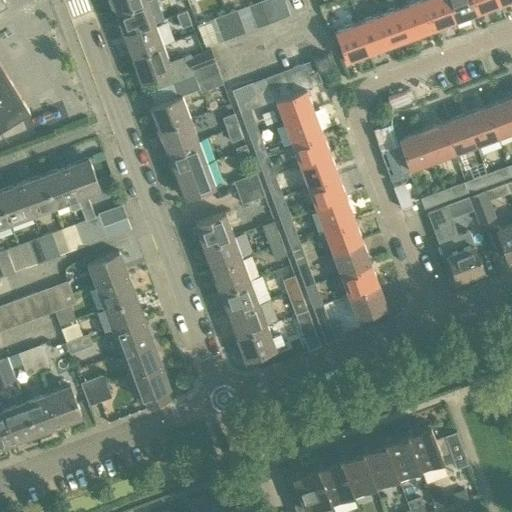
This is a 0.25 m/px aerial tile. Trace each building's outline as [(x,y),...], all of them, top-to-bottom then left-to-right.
[(0,0),(0,130),(2,129),(30,111),(0,63),(0,7),(7,4),(6,3),(5,3),(3,0),(0,0)] [(112,0),(117,10),(144,0),(112,0)] [(144,0),(117,10),(125,33),(155,21),(162,18),(158,8),(152,11),(147,0),(144,0)] [(280,19),(272,0),(262,0),(260,1),(268,23),(280,19)] [(272,0),(280,19),(290,15),(286,4),(284,0),(272,0)] [(414,0),(401,5),(412,36),(434,28),(423,0),(414,0)] [(423,0),(434,28),(456,20),(448,0),(423,0)] [(448,0),(456,20),(478,12),(473,0),(448,0)] [(473,0),(478,12),(499,3),(498,0),(473,0)] [(379,13),(391,44),(412,36),(401,5),(379,13)] [(177,13),(182,26),(191,23),(186,9),(177,13)] [(226,13),(234,36),(245,32),(237,9),(226,13)] [(234,36),(226,13),(215,17),(223,40),(234,36)] [(357,21),(369,52),(391,44),(379,13),(357,21)] [(133,55),(164,43),(155,21),(125,33),(133,55)] [(369,52),(357,21),(335,29),(347,60),(369,52)] [(164,43),(133,55),(142,78),(153,74),(159,88),(171,83),(195,74),(193,68),(215,60),(211,49),(192,56),(191,53),(170,61),(164,43)] [(314,58),(318,71),(333,66),(328,53),(314,58)] [(304,62),(312,85),(322,81),(318,71),(314,58),(304,62)] [(193,68),(195,74),(197,79),(219,71),(215,60),(193,68)] [(312,85),(304,62),(294,66),(301,87),(306,85),(307,87),(312,85)] [(301,87),(294,66),(283,69),(291,91),(301,87)] [(273,73),(281,94),(291,91),(283,69),(273,73)] [(219,71),(197,79),(200,88),(202,91),(223,83),(219,71)] [(263,77),(272,100),(277,98),(276,96),(281,94),(273,73),(263,77)] [(197,79),(195,74),(171,83),(176,97),(152,106),(161,128),(190,117),(181,95),(200,88),(197,79)] [(254,80),(263,103),(272,100),(263,77),(254,80)] [(243,85),(252,107),(263,103),(254,80),(243,85)] [(241,111),(252,107),(243,85),(232,89),(241,111)] [(291,91),(281,94),(276,96),(277,98),(285,120),(315,109),(307,87),(306,85),(301,87),(291,91)] [(511,129),(511,110),(507,96),(485,104),(497,135),(511,129)] [(497,135),(485,104),(463,112),(475,143),(497,135)] [(252,107),(241,111),(249,134),(260,130),(252,107)] [(315,109),(285,120),(293,142),(323,131),(315,109)] [(239,125),(234,112),(223,117),(227,129),(239,125)] [(475,143),(463,112),(442,121),(453,152),(475,143)] [(190,117),(161,128),(169,151),(198,140),(190,117)] [(453,152),(442,121),(420,129),(431,160),(453,152)] [(243,136),(239,125),(227,129),(232,141),(243,136)] [(431,160),(420,129),(398,137),(409,168),(431,160)] [(260,130),(249,134),(257,156),(268,152),(260,130)] [(323,131),(293,142),(299,159),(301,164),(331,153),(323,131)] [(198,140),(169,151),(177,173),(207,162),(198,140)] [(248,152),(247,148),(245,144),(235,147),(238,156),(248,152)] [(103,152),(93,155),(96,163),(105,159),(103,152)] [(268,152),(257,156),(265,177),(276,173),(268,152)] [(331,153),(301,164),(309,186),(339,175),(331,153)] [(81,207),(86,219),(76,223),(80,234),(95,228),(102,226),(98,214),(97,215),(88,192),(100,188),(88,157),(66,166),(77,196),(81,207)] [(299,159),(290,162),(292,168),(301,164),(299,159)] [(207,162),(177,173),(186,196),(215,185),(207,162)] [(486,173),(490,183),(511,175),(508,165),(486,173)] [(67,200),(71,210),(81,207),(77,196),(66,166),(43,174),(54,205),(67,200)] [(238,192),(261,183),(257,171),(234,180),(238,192)] [(276,173),(265,177),(273,199),(284,195),(276,173)] [(464,181),(468,191),(490,183),(486,173),(464,181)] [(54,205),(43,174),(20,183),(32,213),(54,205)] [(339,175),(309,186),(317,208),(347,197),(339,175)] [(443,189),(446,199),(447,199),(468,191),(464,181),(443,189)] [(509,191),(505,182),(468,196),(478,222),(494,216),(488,199),(509,191)] [(32,213),(20,183),(0,190),(0,195),(10,221),(32,213)] [(261,183),(238,192),(242,202),(265,193),(261,183)] [(446,199),(443,189),(422,197),(425,207),(446,199)] [(0,224),(10,221),(0,195),(0,224)] [(284,195),(273,199),(281,221),(292,217),(284,195)] [(347,197),(317,208),(325,230),(356,219),(347,197)] [(428,211),(439,241),(445,257),(449,255),(458,280),(484,271),(473,241),(469,231),(458,235),(447,204),(428,211)] [(203,246),(217,241),(234,234),(226,211),(195,223),(202,241),(203,246)] [(292,217),(281,221),(289,243),(300,239),(292,217)] [(356,219),(325,230),(333,252),(364,240),(356,219)] [(511,260),(511,223),(497,229),(509,261),(511,260)] [(95,228),(80,234),(84,245),(95,241),(107,237),(102,226),(95,228)] [(272,245),(283,241),(279,229),(268,233),(272,245)] [(40,236),(49,259),(60,255),(51,232),(40,236)] [(217,241),(203,246),(212,268),(242,256),(237,241),(234,234),(217,241)] [(49,259),(40,236),(29,241),(37,263),(49,259)] [(300,239),(289,243),(297,265),(308,261),(300,239)] [(364,240),(333,252),(341,274),(372,262),(364,240)] [(283,241),(272,245),(277,258),(288,253),(283,241)] [(6,249),(0,251),(0,263),(4,275),(14,272),(6,249)] [(98,286),(128,275),(118,250),(88,261),(95,280),(98,286)] [(242,256),(212,268),(220,291),(251,280),(242,256)] [(308,261),(297,265),(305,287),(316,283),(308,261)] [(372,262),(341,274),(349,295),(380,284),(372,262)] [(289,291),(300,287),(296,274),(285,279),(289,291)] [(128,275),(98,286),(106,308),(136,297),(128,275)] [(56,285),(65,308),(77,303),(69,280),(56,285)] [(251,280),(220,291),(228,314),(259,302),(251,280)] [(316,283),(305,287),(314,309),(324,305),(316,283)] [(380,284),(349,295),(358,318),(388,307),(380,284)] [(46,288),(55,311),(65,308),(56,285),(46,288)] [(300,287),(289,291),(297,313),(309,309),(300,287)] [(35,292),(44,315),(55,311),(46,288),(35,292)] [(24,296),(33,319),(44,315),(35,292),(24,296)] [(13,301),(22,324),(33,319),(24,296),(13,301)] [(136,297),(106,308),(114,330),(144,319),(136,297)] [(2,305),(11,328),(22,324),(13,301),(2,305)] [(259,302),(228,314),(237,336),(268,325),(259,302)] [(0,305),(0,331),(11,328),(2,305),(0,305)] [(333,327),(324,305),(314,309),(322,331),(333,327)] [(318,333),(309,310),(309,309),(297,313),(306,337),(318,333)] [(144,319),(114,330),(123,352),(153,341),(144,319)] [(268,325),(237,336),(246,360),(277,349),(276,347),(283,344),(280,334),(272,337),(268,325)] [(90,333),(67,341),(72,352),(94,344),(90,333)] [(153,341),(123,352),(131,375),(161,364),(153,341)] [(31,348),(39,371),(51,366),(42,344),(31,348)] [(39,371),(31,348),(20,353),(28,375),(39,371)] [(161,364),(131,375),(125,377),(130,389),(136,387),(140,397),(143,396),(148,407),(169,399),(165,388),(170,386),(161,364)] [(104,376),(95,379),(94,379),(102,401),(113,398),(104,376)] [(93,378),(82,382),(90,404),(101,400),(93,378)] [(48,394),(60,425),(83,416),(76,397),(72,386),(48,394)] [(26,402),(38,433),(60,425),(48,394),(26,402)] [(38,433),(26,402),(3,411),(14,441),(38,433)] [(0,446),(14,441),(3,411),(0,403),(0,446)] [(407,434),(421,472),(454,459),(444,434),(435,437),(429,422),(413,428),(414,431),(408,433),(407,434)] [(394,468),(399,480),(421,472),(407,434),(408,433),(406,430),(390,436),(392,439),(385,442),(384,442),(393,466),(394,468)] [(444,434),(454,459),(457,467),(468,463),(456,430),(444,434)] [(394,468),(393,466),(384,442),(385,442),(384,438),(368,444),(369,448),(363,450),(362,450),(369,470),(376,488),(399,480),(394,468)] [(362,450),(363,450),(362,447),(345,453),(347,456),(340,459),(354,497),(376,488),(369,470),(362,450)] [(340,459),(339,455),(323,461),(324,465),(318,467),(317,467),(331,505),(354,497),(340,459)] [(317,467),(318,467),(317,464),(300,470),(302,473),(294,476),(298,488),(289,492),(296,511),(313,511),(331,505),(317,467)] [(468,496),(465,489),(451,494),(454,501),(468,496)] [(442,491),(430,495),(435,509),(445,505),(446,504),(442,491)] [(197,498),(202,511),(236,511),(232,501),(223,505),(221,501),(210,505),(206,495),(197,498)] [(193,511),(202,511),(197,498),(190,501),(194,511),(193,511)] [(171,505),(172,511),(184,511),(192,509),(188,499),(171,505)]
